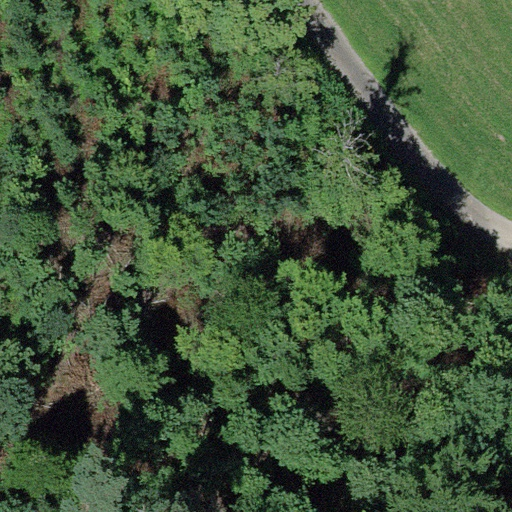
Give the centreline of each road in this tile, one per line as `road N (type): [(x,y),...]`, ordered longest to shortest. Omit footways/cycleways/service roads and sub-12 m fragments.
road 1 (track): [(0,446),(144,349),(231,310),(404,318),(492,304),(511,289)]
road 2 (track): [(511,242),(435,185),(303,0)]
